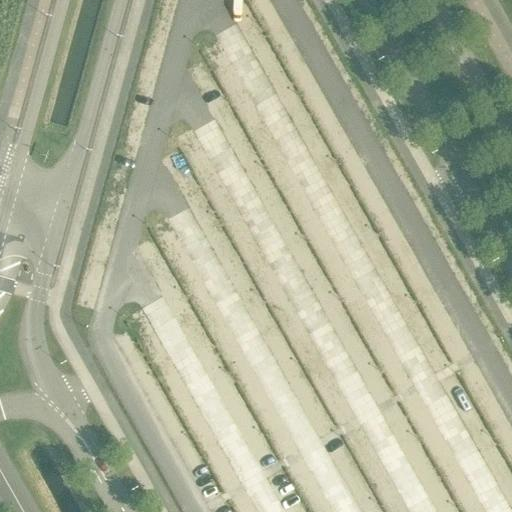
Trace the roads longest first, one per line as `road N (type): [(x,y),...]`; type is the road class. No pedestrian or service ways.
road 1 (unclassified): [(362,0),(511,261)]
road 2 (unclassified): [(73,427),(40,366),(31,326),(62,206)]
road 3 (unclassified): [(62,206),(119,0)]
road 4 (unclassified): [(65,0),(14,192)]
road 5 (unclassified): [(511,137),(433,0)]
